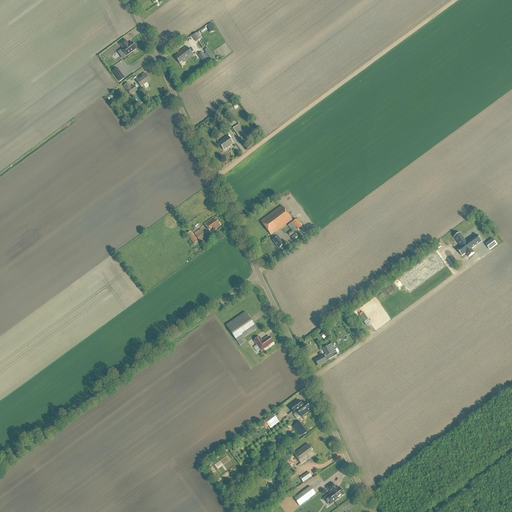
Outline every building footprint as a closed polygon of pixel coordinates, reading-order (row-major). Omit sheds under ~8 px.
[(192,37),(196,43),(201,39),(197,34),(192,37)] [(126,57),(136,49),(132,43),(129,45),(125,40),(119,44),(123,49),(122,50),(126,57)] [(193,56),(187,47),(177,54),(178,55),(175,58),(179,64),(183,61),(184,63),(193,56)] [(198,56),(204,65),(209,62),(202,53),(198,56)] [(145,74),(142,76),(141,75),(135,80),(141,87),(144,85),(146,88),(149,86),(147,83),(150,81),(145,74)] [(137,90),(134,85),(130,88),(127,83),(124,86),(130,95),(137,90)] [(216,115),(226,128),(232,124),(222,111),(216,115)] [(233,129),(243,143),(249,139),(239,125),(233,129)] [(233,144),(228,136),(218,143),(224,151),(233,144)] [(283,245),(275,233),(292,220),(281,206),(260,221),(274,239),(272,241),(278,249),(283,245)] [(215,221),(213,218),(204,224),(211,233),(220,226),(216,220),(215,221)] [(306,232),(296,219),(292,222),(288,226),(291,230),(287,233),(289,236),(293,233),(291,231),(296,228),(301,235),(306,232)] [(195,236),(199,241),(206,236),(202,231),(195,236)] [(197,242),(190,232),(187,235),(194,245),(197,242)] [(467,243),(460,234),(454,238),(461,247),(457,250),(462,257),(466,254),(469,258),(474,254),(471,250),(482,242),(477,235),(467,243)] [(485,244),(490,251),(498,245),(493,238),(485,244)] [(444,262),(451,257),(443,248),(437,252),(444,262)] [(243,338),(257,329),(245,312),(225,326),(237,343),(237,342),(240,346),(246,342),(243,338)] [(367,320),(362,313),(359,315),(364,322),(367,320)] [(268,346),(273,343),(269,337),(262,341),(259,337),(253,341),(261,351),(268,346)] [(322,355),(314,360),(317,365),(318,365),(319,366),(326,362),(326,361),(328,360),(328,359),(337,354),(330,343),(321,349),(325,354),(322,355)] [(297,412),(301,417),(311,410),(305,402),(301,405),(298,401),(289,407),(294,414),(297,412)] [(276,420),(273,415),(265,421),(268,426),(276,420)] [(306,432),(300,423),(295,426),(302,435),(306,432)] [(293,454),(300,464),(314,454),(307,445),(293,454)] [(231,451),(236,457),(241,453),(236,447),(231,451)] [(285,453),(281,457),(285,463),(290,460),(285,453)] [(329,506),(344,494),(342,493),(343,492),(341,489),(340,489),(339,487),(337,489),(335,486),(332,483),(326,488),(331,493),(322,500),(324,499),(329,506)] [(299,506),(315,494),(310,487),(294,498),(299,506)]
